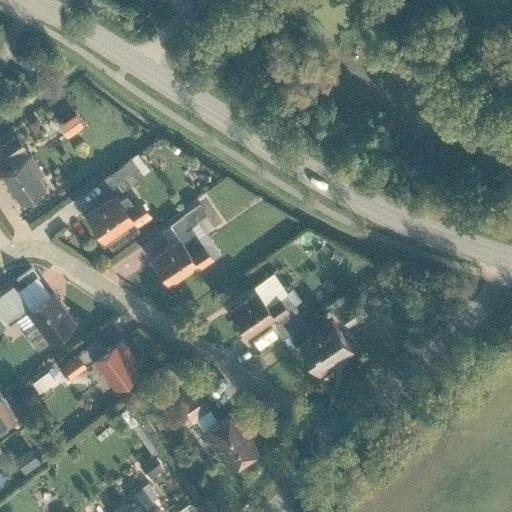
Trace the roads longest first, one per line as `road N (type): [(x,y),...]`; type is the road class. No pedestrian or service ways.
road 1 (secondary): [(511,258),(370,206),(142,61)]
road 2 (residential): [(344,441),(30,240),(0,261)]
road 3 (residential): [(511,266),(344,441)]
road 4 (secondary): [(142,61),(32,0)]
